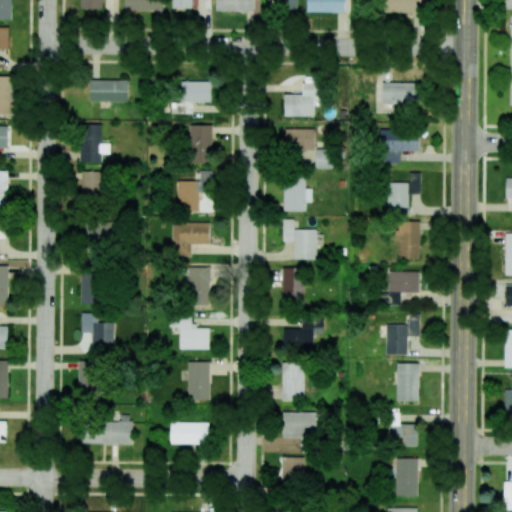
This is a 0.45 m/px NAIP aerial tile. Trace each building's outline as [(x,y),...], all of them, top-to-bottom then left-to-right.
[(0,0),(0,19),(11,20),(11,0),(0,0)] [(81,0),(81,8),(102,8),(102,0),(81,0)] [(124,0),(125,11),(163,10),(162,0),(124,0)] [(172,0),(173,8),(192,8),(192,0),(172,0)] [(254,11),(254,0),(215,0),(216,11),(254,11)] [(277,0),(278,9),(298,8),(297,0),(277,0)] [(306,0),(306,11),(346,12),(346,0),(306,0)] [(421,0),(379,0),(380,12),(421,13),(421,0)] [(9,27),(0,27),(0,48),(9,49),(9,27)] [(11,76),(0,76),(0,114),(11,114),(11,76)] [(314,116),(314,105),(321,105),(321,76),(303,76),(303,94),(284,94),(284,116),(314,116)] [(90,102),(128,102),(128,80),(90,79),(90,102)] [(172,102),(171,113),(186,113),(187,101),(210,102),(211,81),(180,81),(179,102),(172,102)] [(382,103),(418,103),(419,83),(383,82),(382,103)] [(80,162),(101,162),(101,153),(110,153),(110,143),(102,143),(101,124),(79,124),(80,162)] [(189,124),(189,163),(212,163),(212,125),(189,124)] [(0,147),(8,147),(7,125),(0,125),(0,147)] [(312,128),(284,129),(285,150),(313,149),(312,128)] [(400,163),(401,151),(419,151),(420,130),(379,129),(379,162),(400,163)] [(315,168),(331,168),(332,149),(316,149),(315,168)] [(0,208),(7,209),(8,171),(0,170),(0,208)] [(81,171),(82,196),(105,195),(105,170),(81,171)] [(199,181),(177,180),(177,210),(199,211),(199,197),(212,197),(212,170),(200,170),(199,181)] [(409,183),(388,182),(387,213),(408,214),(408,193),(420,194),(421,172),(409,172),(409,183)] [(283,211),(305,211),(305,202),(312,202),(311,188),(305,188),(305,178),(283,178),(283,211)] [(294,259),(316,259),(316,229),(293,229),(293,219),(282,219),(282,241),(294,241),(294,259)] [(112,240),(112,221),(81,221),(81,241),(112,240)] [(398,239),(398,258),(420,259),(420,221),(398,221),(397,229),(392,229),(392,239),(398,239)] [(171,222),(172,244),(169,244),(170,256),(191,255),(191,244),(210,243),(210,222),(171,222)] [(8,265),(0,265),(0,303),(8,303),(8,265)] [(210,305),(210,267),(188,266),(187,305),(210,305)] [(282,304),(303,304),(304,268),(283,268),(282,304)] [(388,293),(378,293),(378,303),(400,304),(400,292),(418,293),(419,271),(389,270),(388,293)] [(80,304),(101,304),(102,272),(81,271),(80,304)] [(81,332),(92,332),(92,354),(113,354),(114,322),(98,322),(98,312),(81,312),(81,332)] [(419,336),(420,314),(408,314),(408,324),(386,324),(386,353),(407,354),(407,336),(419,336)] [(209,326),(191,327),(191,317),(169,317),(169,327),(179,327),(179,349),(209,349),(209,326)] [(283,329),(283,348),(313,348),(313,332),(323,332),(323,319),(301,320),(301,328),(283,329)] [(0,397),(8,398),(7,360),(0,359),(0,397)] [(78,396),(100,397),(101,362),(78,361),(78,396)] [(188,361),(187,399),(209,400),(210,361),(188,361)] [(303,400),(304,362),(282,362),(282,399),(303,400)] [(396,400),(418,401),(419,363),(397,363),(396,400)] [(282,437),(300,437),(301,444),(309,444),(309,436),(319,436),(318,411),(282,412),(282,437)] [(418,445),(417,424),(400,424),(399,412),(387,412),(387,446),(418,445)] [(132,444),(132,422),(81,421),(81,443),(132,444)] [(208,422),(170,422),(170,443),(208,444),(208,422)] [(302,456),(281,457),(281,484),(303,483),(302,456)] [(418,495),(418,457),(396,457),(396,495),(418,495)] [(511,480),(503,481),(503,509),(511,509),(511,480)]
